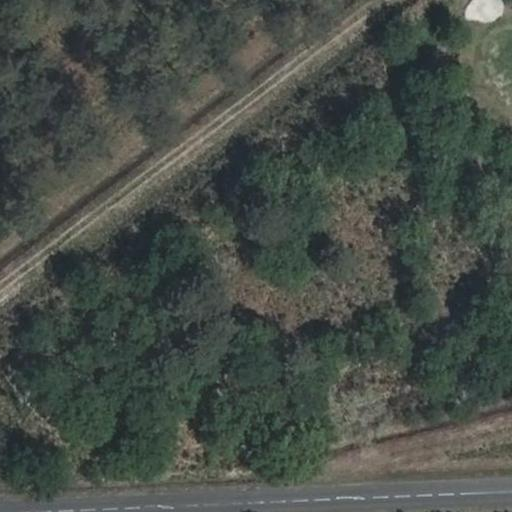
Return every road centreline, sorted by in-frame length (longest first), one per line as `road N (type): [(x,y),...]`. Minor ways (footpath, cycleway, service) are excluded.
road 1 (tertiary): [(5,511),(511,487)]
road 2 (track): [(0,287),(379,0)]
road 3 (track): [(313,0),(0,236)]
